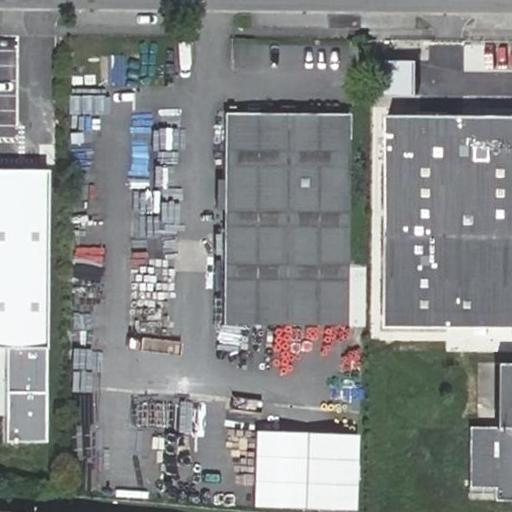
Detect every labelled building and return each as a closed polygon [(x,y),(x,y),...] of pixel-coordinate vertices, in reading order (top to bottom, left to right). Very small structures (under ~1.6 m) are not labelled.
[(221,233),(222,325),(346,325),(348,115),(224,114),(221,233)] [(511,115),(388,114),(386,327),(511,327),(511,115)] [(46,171),(0,170),(0,347),(6,348),(5,442),(45,442),(45,348),(46,171)] [(511,367),(497,368),(497,429),(469,429),(469,502),(511,501),(511,367)] [(252,430),(249,508),(354,511),(357,434),(252,430)]
